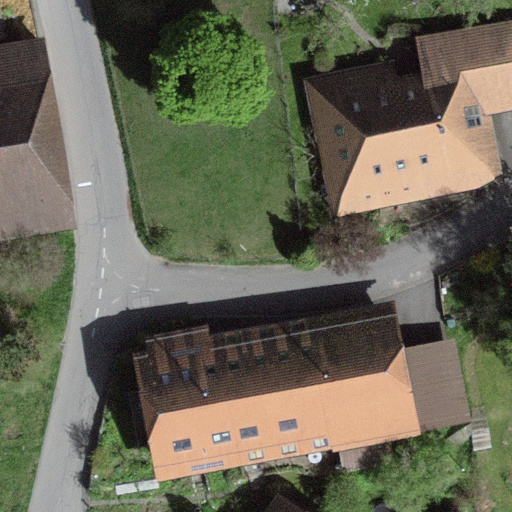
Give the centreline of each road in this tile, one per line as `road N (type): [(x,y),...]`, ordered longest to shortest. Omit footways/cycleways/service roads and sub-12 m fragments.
road 1 (residential): [(106,286),(417,262),(511,211)]
road 2 (residential): [(106,286),(67,0)]
road 3 (residential): [(43,511),(106,286)]
